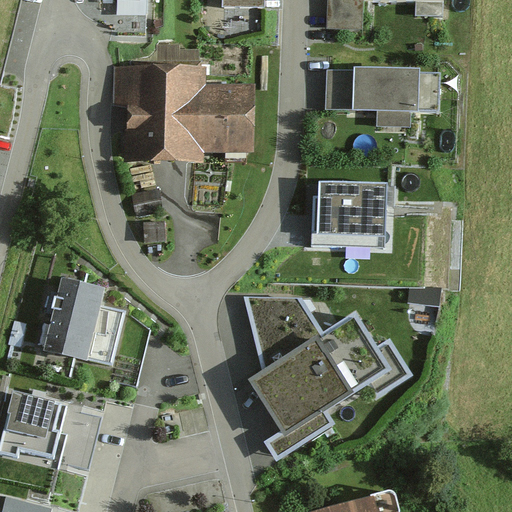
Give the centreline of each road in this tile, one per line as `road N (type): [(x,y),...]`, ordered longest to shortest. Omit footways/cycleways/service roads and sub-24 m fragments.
road 1 (residential): [(195,293),(155,280),(118,223),(101,146),(100,65),(76,37),(50,42),(39,58),(0,240)]
road 2 (residential): [(296,0),(292,121),(277,200),(237,263),(195,293)]
road 3 (residential): [(231,444),(195,293)]
road 4 (residential): [(231,444),(146,467),(128,486),(121,511)]
